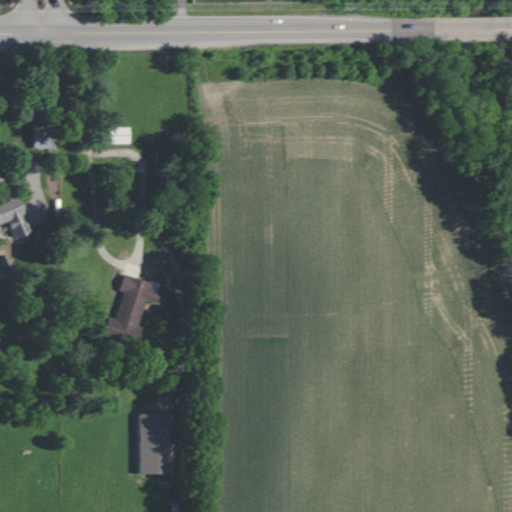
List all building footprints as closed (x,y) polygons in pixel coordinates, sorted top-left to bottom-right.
[(129,127),(105,127),(105,143),(128,144),(129,127)] [(53,148),(54,128),(33,128),(33,148),(53,148)] [(30,232),(17,197),(0,202),(0,223),(6,221),(12,238),(30,232)] [(102,336),(133,344),(145,300),(155,303),(158,291),(149,288),(151,281),(122,274),(118,290),(121,291),(114,318),(107,316),(102,336)] [(137,413),(138,474),(172,474),(171,413),(137,413)]
